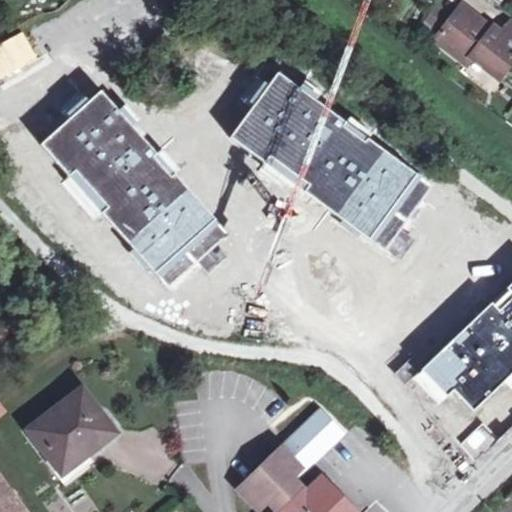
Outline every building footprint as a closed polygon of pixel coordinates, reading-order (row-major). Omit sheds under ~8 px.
[(496,83),(511,63),(511,35),(505,31),(494,45),(460,17),(436,46),(466,70),(472,63),(496,83)] [(426,180),(278,71),(223,140),(371,251),(426,180)] [(101,88),(39,140),(167,292),(230,239),(101,88)] [(511,278),(418,364),(464,419),(511,373),(511,278)] [(112,426),(77,382),(28,420),(55,454),(61,450),(65,455),(92,433),(96,438),(112,426)] [(279,499),(289,510),(287,511),(359,511),(333,483),(329,477),(314,489),(301,475),(315,463),(320,462),(354,432),(336,411),(314,430),(306,421),(292,432),(300,441),(252,483),(272,506),(279,499)] [(0,511),(20,511),(0,487),(0,511)]
